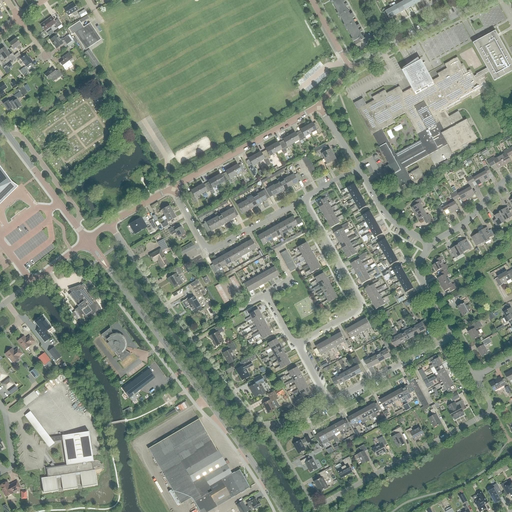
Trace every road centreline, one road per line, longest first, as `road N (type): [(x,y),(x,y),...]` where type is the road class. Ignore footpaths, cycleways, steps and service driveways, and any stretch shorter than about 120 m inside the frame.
road 1 (tertiary): [(283,511),(86,241)]
road 2 (residential): [(273,426),(316,506),(492,411),(474,376)]
road 3 (residential): [(109,224),(239,403),(258,425),(273,426)]
road 4 (residential): [(292,344),(361,304),(303,199)]
road 5 (residential): [(172,187),(204,250),(303,199)]
road 6 (residential): [(172,187),(319,106)]
road 7 (residential): [(349,69),(486,0)]
road 8 (residential): [(329,403),(452,336)]
road 9 (unclassified): [(73,222),(79,214),(46,168),(19,135),(6,132)]
